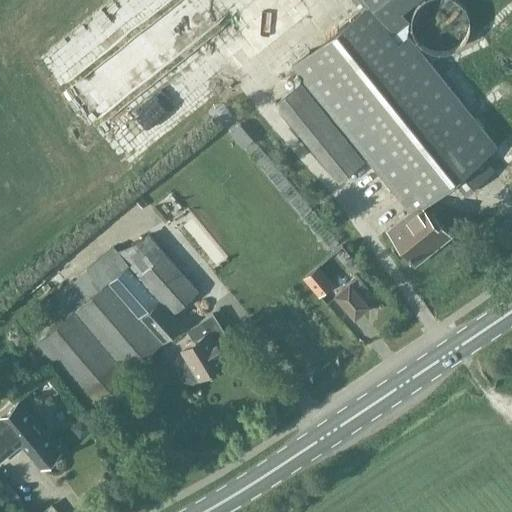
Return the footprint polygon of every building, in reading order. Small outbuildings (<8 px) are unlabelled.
[(367,0),(372,6),(366,10),(362,6),(292,62),(311,87),(410,208),(385,228),(396,241),(415,265),(452,235),(431,210),(428,212),(423,205),(451,182),(463,196),(495,170),(483,156),(496,145),(405,33),(407,31),(407,17),(399,8),(408,0),(367,0)] [(288,49),(306,41),(302,34),(285,41),(288,49)] [(362,158),(298,80),(274,100),(337,178),(362,158)] [(147,91),(124,111),(134,122),(157,102),(147,91)] [(239,123),(234,127),(228,131),(235,139),(241,146),(251,137),(245,130),(239,123)] [(137,275),(128,264),(113,247),(25,322),(40,340),(39,341),(91,402),(162,341),(181,324),(172,314),(199,291),(165,251),(137,275)] [(329,282),(320,271),(315,266),(303,276),(318,293),(329,282)] [(355,317),(370,305),(352,283),(337,294),(355,317)] [(183,348),(188,357),(181,362),(179,370),(184,378),(192,380),(199,375),(200,377),(228,360),(217,342),(227,336),(212,312),(186,328),(194,341),(183,348)] [(60,452),(52,442),(21,402),(0,418),(0,459),(21,443),(32,458),(40,468),(60,452)] [(81,420),(71,429),(79,440),(90,431),(81,420)]
